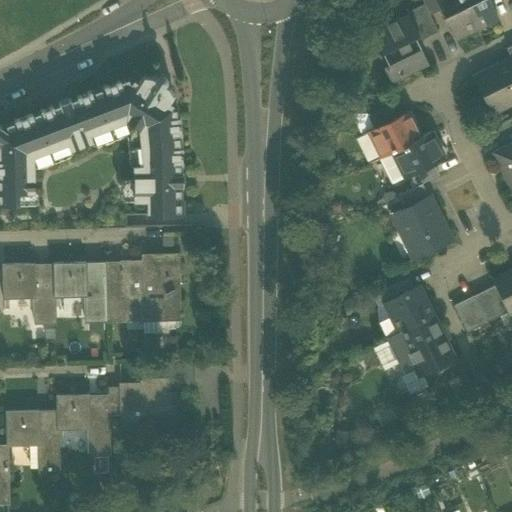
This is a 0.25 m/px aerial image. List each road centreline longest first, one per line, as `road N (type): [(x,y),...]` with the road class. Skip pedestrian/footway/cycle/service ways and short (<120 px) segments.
road 1 (secondary): [(261,511),(266,13)]
road 2 (residential): [(0,90),(173,0)]
road 3 (residential): [(510,238),(434,79)]
